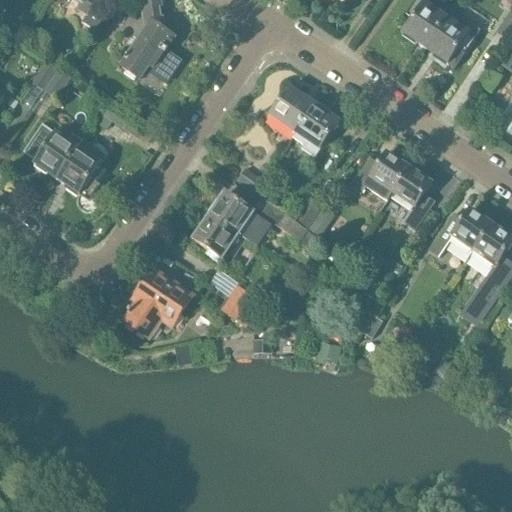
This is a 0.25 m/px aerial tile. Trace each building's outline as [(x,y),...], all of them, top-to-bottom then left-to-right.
[(76,0),(82,4),(77,12),(86,19),(82,24),(95,33),(112,9),(99,0),(76,0)] [(127,73),(126,76),(134,83),(137,80),(139,82),(146,73),(167,88),(183,64),(166,52),(175,41),(164,33),(160,2),(143,4),(146,29),(148,31),(122,69),(127,73)] [(426,52),(447,21),(425,6),(423,8),(417,4),(408,17),(414,22),(404,36),(426,52)] [(447,21),(426,52),(455,71),(481,34),(452,14),(447,21)] [(511,14),(506,23),(497,36),(507,43),(511,36),(511,14)] [(56,75),(45,67),(21,103),(32,110),(44,93),(57,75),(56,75)] [(68,83),(58,75),(57,75),(44,93),(46,95),(34,112),(44,118),(68,83)] [(296,135),(315,108),(290,91),(271,118),(296,135)] [(511,101),(496,125),(511,135),(511,136),(511,101)] [(296,135),(294,139),(305,147),(302,151),(316,160),(340,125),(323,113),(324,112),(322,109),(317,105),(315,108),(296,135)] [(132,137),(139,126),(118,110),(110,122),(132,137)] [(43,129),(25,155),(37,164),(36,166),(57,181),(78,151),(83,144),(74,138),(69,145),(56,136),(55,138),(43,129)] [(78,151),(57,181),(80,197),(80,196),(90,202),(100,188),(97,186),(106,173),(100,168),(101,166),(78,151)] [(388,204),(391,199),(410,172),(388,157),(380,169),(371,162),(352,190),(362,197),(367,190),(388,204)] [(267,186),(246,171),(238,182),(259,198),(267,186)] [(410,172),(391,199),(412,214),(404,225),(415,233),(434,205),(424,199),(432,187),(410,172)] [(211,219),(239,238),(242,240),(257,219),(226,197),(220,205),(212,216),(213,217),(211,219)] [(311,202),(296,223),(307,230),(321,209),(311,202)] [(333,219),(323,212),(309,232),(319,239),(333,219)] [(474,256),(493,228),(470,213),(463,223),(454,217),(437,242),(430,253),(440,261),(453,242),(474,256)] [(307,233),(285,218),(277,229),(299,244),(307,233)] [(246,243),(242,240),(239,238),(211,219),(195,243),(209,253),(207,257),(218,265),(220,261),(229,267),(246,243)] [(495,271),(468,310),(469,311),(483,320),(511,277),(511,267),(502,261),(503,260),(508,253),(511,246),(511,240),(493,228),(474,256),(494,270),(495,271)] [(335,253),(309,234),(301,245),(327,263),(335,253)] [(397,259),(389,270),(399,276),(407,266),(397,259)] [(376,260),(369,270),(378,277),(385,267),(376,260)] [(211,288),(230,301),(233,303),(255,318),(263,306),(238,289),(241,285),(222,272),(211,288)] [(124,324),(136,332),(149,341),(160,324),(172,332),(193,300),(154,273),(134,303),(137,305),(124,324)] [(233,303),(230,301),(229,300),(222,310),(223,311),(221,313),(247,330),(255,318),(233,303)]
